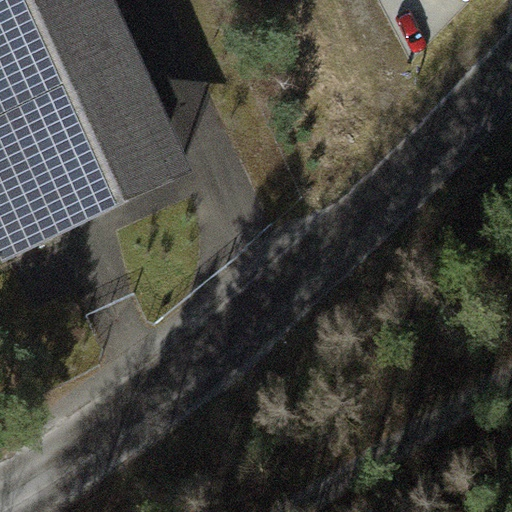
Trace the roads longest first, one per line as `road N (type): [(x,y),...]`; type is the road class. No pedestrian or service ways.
road 1 (unclassified): [(511,114),(437,196),(102,441),(0,487)]
road 2 (track): [(280,511),(511,383)]
